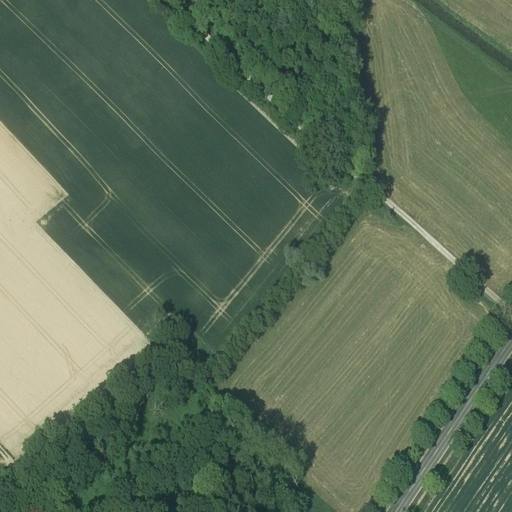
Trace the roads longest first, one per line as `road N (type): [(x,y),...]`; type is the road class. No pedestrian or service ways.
road 1 (track): [(164,0),(511,315)]
road 2 (secondary): [(511,338),(396,511)]
